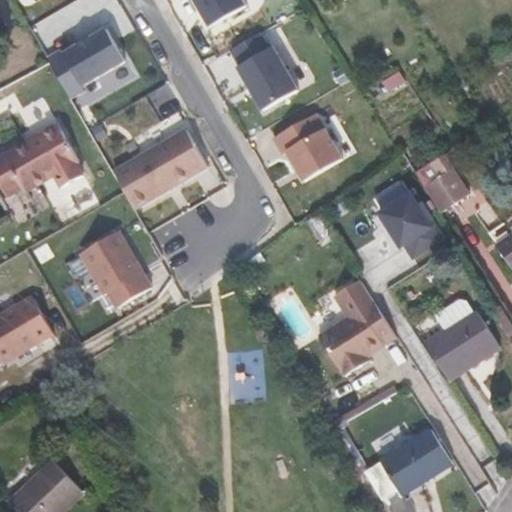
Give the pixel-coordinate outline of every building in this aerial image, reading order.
[(245,0),(196,0),(213,29),(250,8),(245,0)] [(128,63),(109,30),(66,55),(63,51),(50,59),(74,100),(87,92),(85,88),(128,63)] [(267,112),(301,92),(277,49),(270,53),(260,37),(236,51),(245,67),(242,69),(267,112)] [(319,115),(276,140),(286,156),(290,154),(307,183),(345,161),(319,115)] [(61,125),(45,134),(48,141),(64,131),(61,125)] [(116,172),(137,209),(210,167),(188,130),(116,172)] [(48,141),(45,134),(0,159),(0,176),(11,197),(29,188),(31,192),(58,178),(65,189),(89,176),(64,131),(48,141)] [(434,162),(445,179),(462,205),(472,198),(456,172),(444,155),(434,162)] [(429,189),(445,215),(462,205),(445,179),(434,162),(418,172),(429,189)] [(417,261),(445,243),(415,195),(383,216),(405,250),(409,248),(417,261)] [(75,250),(108,306),(146,283),(138,269),(142,267),(118,225),(75,250)] [(511,246),(508,241),(502,245),(511,260),(511,246)] [(150,281),(142,267),(138,269),(146,283),(150,281)] [(322,336),(348,376),(365,365),(363,362),(371,357),(400,337),(364,280),(338,297),(351,318),(322,336)] [(0,356),(5,365),(56,336),(34,298),(0,317),(0,356)] [(446,331),(476,313),(469,301),(461,300),(436,316),(446,331)] [(505,350),(480,310),(476,313),(446,331),(429,342),(455,382),(505,350)] [(458,465),(435,429),(385,461),(407,497),(458,465)] [(55,460),(31,484),(12,503),(21,511),(69,511),(88,494),(55,460)]
